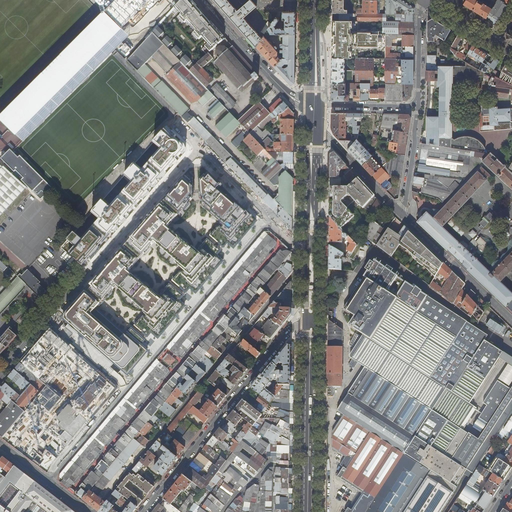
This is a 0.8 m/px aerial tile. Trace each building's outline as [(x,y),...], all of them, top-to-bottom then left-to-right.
[(215,0),(257,47),(262,38),(244,17),(257,6),(250,0),(238,11),(228,0),(215,0)] [(333,0),(333,1),(333,9),(333,13),(351,13),(351,10),(346,10),(344,9),(344,0),(333,0)] [(363,0),(364,8),(354,8),(354,13),(380,14),(380,0),(363,0)] [(404,9),(402,14),(414,14),(414,7),(403,0),(386,0),(386,13),(397,14),(397,7),(398,7),(399,7),(401,8),(401,7),(404,9)] [(466,0),(464,4),(487,18),(487,17),(492,9),(487,6),(486,4),(486,5),(483,3),(484,2),(480,0),(479,0),(479,1),(477,0),(466,0)] [(491,26),(494,27),(508,5),(500,0),(497,0),(492,9),(487,17),(494,21),(492,23),(493,23),(491,26)] [(207,55),(226,38),(224,36),(223,37),(192,2),(192,1),(185,7),(186,7),(181,12),(182,14),(179,16),(185,23),(188,20),(197,30),(194,33),(200,39),(203,37),(204,39),(205,38),(210,34),(211,35),(206,39),(209,43),(202,49),(207,55)] [(116,8),(14,110),(24,121),(127,19),(125,17),(116,8)] [(279,19),(281,12),(280,12),(272,24),(265,34),(266,34),(279,34),(295,34),(296,12),(283,12),(283,20),(284,20),(284,21),(285,21),(285,26),(283,25),(282,27),(282,28),(276,28),(275,26),(279,20),(279,19)] [(380,14),(354,13),(351,13),(333,13),(333,20),(337,21),(345,21),(345,19),(349,19),(349,21),(362,21),(383,21),(383,14),(380,14)] [(444,40),(445,41),(451,30),(433,19),(428,22),(427,44),(434,44),(434,38),(436,38),(437,35),(444,39),(444,40)] [(362,23),(362,21),(349,21),(345,21),(337,21),(337,29),(359,30),(359,27),(356,27),(356,23),(362,23)] [(267,23),(261,32),(265,34),(272,24),(268,22),(267,23)] [(398,34),(398,22),(383,22),(383,33),(398,34)] [(414,22),(398,22),(398,34),(414,34),(414,22)] [(195,65),(158,27),(153,32),(164,44),(173,53),(178,58),(189,70),(195,65)] [(164,44),(153,32),(127,61),(262,199),(267,195),(232,158),(233,157),(194,117),(193,118),(187,113),(190,110),(163,81),(162,82),(146,64),(153,57),(152,57),(154,55),(164,44)] [(370,42),(386,42),(386,35),(386,34),(368,34),(335,33),(335,39),(341,40),(370,41),(370,42)] [(266,38),(268,36),(266,34),(265,34),(262,38),(257,47),(274,67),(282,60),(278,56),(277,51),(266,38)] [(284,53),(283,59),(295,59),(295,34),(279,34),(279,36),(281,36),(281,37),(284,37),(284,44),(281,44),(281,47),(282,48),(283,48),(284,48),(284,50),(281,50),(281,53),(284,53)] [(402,34),(402,46),(403,46),(404,46),(406,46),(414,46),(414,35),(402,34)] [(455,50),(462,37),(458,35),(450,49),(455,55),(457,51),(455,50)] [(228,50),(233,46),(226,38),(207,55),(195,65),(189,70),(206,88),(214,81),(202,68),(213,58),(216,61),(219,58),(216,54),(217,49),(220,46),(225,46),(228,50)] [(464,51),(468,53),(473,44),(469,41),(464,51)] [(165,60),(173,53),(164,44),(154,55),(162,63),(165,60)] [(468,53),(483,62),(488,53),(473,44),(468,53)] [(256,74),(257,73),(242,56),(233,46),(228,50),(225,46),(220,46),(217,49),(216,54),(219,58),(216,61),(215,62),(239,89),(238,89),(239,90),(240,89),(243,92),(259,77),(256,74)] [(396,51),(396,46),(391,46),(386,46),(386,50),(386,58),(390,59),(390,49),(391,49),(391,51),(396,51)] [(405,56),(414,56),(414,46),(406,46),(405,51),(404,51),(404,52),(405,52),(405,56)] [(466,57),(457,51),(455,55),(456,55),(464,60),(466,57)] [(170,66),(178,58),(173,53),(165,60),(169,65),(170,66)] [(490,67),(495,58),(488,53),(483,62),(490,67)] [(160,65),(162,63),(154,55),(152,57),(153,57),(160,65)] [(452,119),(452,107),(452,76),(456,76),(459,78),(465,80),(471,80),(475,78),(480,76),(481,76),(483,76),(484,72),(479,69),(467,62),(465,67),(436,66),(436,63),(436,61),(436,55),(427,55),(427,70),(438,71),(438,73),(437,78),(437,81),(437,86),(440,87),(440,105),(440,117),(427,116),(427,142),(425,142),(425,143),(451,147),(452,148),(452,144),(452,142),(452,138),(452,119)] [(169,65),(165,60),(162,63),(160,65),(169,74),(167,77),(193,103),(197,102),(202,107),(214,96),(210,92),(206,88),(189,70),(178,58),(170,66),(169,65)] [(356,74),(355,83),(360,83),(370,83),(373,83),(385,84),(402,84),(412,84),(413,84),(414,59),(400,59),(391,59),(390,59),(386,58),(379,58),(362,58),(351,58),(351,62),(356,62),(356,71),(345,70),(345,58),(332,58),(332,78),(332,83),(353,83),(353,74),(356,74)] [(490,67),(483,62),(479,69),(484,72),(485,72),(490,76),(492,74),(494,69),(500,60),(495,58),(490,67)] [(291,85),(295,83),(295,59),(283,59),(282,60),(274,67),(291,85)] [(511,69),(504,65),(500,73),(511,80),(511,69)] [(495,69),(494,69),(492,74),(490,76),(489,82),(482,81),(480,94),(491,95),(491,96),(499,97),(509,98),(510,92),(511,92),(511,95),(511,101),(511,100),(511,84),(495,76),(498,71),(496,70),(495,71),(494,70),(495,69)] [(427,70),(426,70),(426,81),(427,81),(437,81),(437,78),(435,78),(435,76),(436,76),(436,75),(435,75),(435,73),(438,73),(438,71),(427,70)] [(353,93),(353,101),(360,101),(360,90),(360,89),(360,83),(355,83),(353,83),(332,83),(332,88),(332,101),(349,101),(349,95),(345,95),(345,89),(354,89),(354,93),(353,93)] [(368,92),(370,92),(370,83),(360,83),(360,89),(368,89),(368,92)] [(373,88),(373,83),(370,83),(370,92),(370,98),(379,98),(379,88),(373,88)] [(212,90),(231,110),(237,104),(218,84),(212,90)] [(402,101),(402,84),(385,84),(385,88),(385,98),(385,102),(402,102),(402,101)] [(402,84),(402,101),(407,101),(411,96),(412,84),(402,84)] [(229,112),(231,110),(212,90),(210,92),(214,96),(229,112)] [(367,90),(360,90),(360,101),(368,101),(369,94),(367,93),(367,90)] [(266,109),(259,102),(238,121),(247,130),(251,134),(258,127),(267,118),(284,102),(280,98),(279,99),(267,111),(266,109)] [(209,113),(213,118),(224,107),(219,102),(209,113)] [(294,113),(284,102),(267,118),(258,127),(261,130),(267,124),(271,121),(273,119),(278,115),(278,120),(279,119),(281,119),(294,120),(294,113)] [(511,129),(511,128),(511,116),(510,114),(511,114),(511,108),(497,109),(497,106),(495,106),(495,107),(482,108),(483,116),(482,116),(483,125),(494,125),(495,130),(511,129)] [(240,124),(230,113),(215,127),(226,138),(240,124)] [(354,133),(358,133),(362,113),(332,113),(331,128),(334,135),(348,149),(357,139),(357,138),(358,137),(356,135),(351,140),(346,140),(346,131),(348,131),(348,125),(346,125),(346,121),(350,121),(352,126),(352,127),(354,127),(354,133)] [(403,122),(401,131),(409,132),(411,117),(409,114),(399,114),(398,122),(398,123),(399,123),(399,122),(403,122)] [(294,127),(294,120),(281,119),(281,135),(294,135),(294,127)] [(392,121),(382,121),(381,128),(391,130),(392,121)] [(272,134),(267,129),(263,132),(261,130),(258,127),(251,134),(251,135),(261,144),(271,135),(277,135),(278,129),(274,129),(272,134)] [(72,233),(60,247),(84,268),(188,149),(164,128),(153,141),(161,148),(142,170),(134,163),(121,177),(129,183),(108,207),(101,200),(91,212),(99,219),(80,240),(72,233)] [(245,141),(249,137),(244,133),(243,131),(231,143),(236,148),(244,141),(245,141)] [(394,133),(393,142),(407,144),(408,135),(394,133)] [(251,135),(249,137),(245,141),(258,156),(265,149),(261,144),(251,135)] [(282,149),(282,152),(294,153),(294,144),(294,135),(281,135),(277,135),(271,135),(261,144),(265,149),(266,150),(268,152),(275,152),(275,149),(271,149),(266,147),(271,142),(273,143),(275,143),(275,146),(276,146),(276,149),(282,149)] [(455,139),(452,138),(452,142),(452,144),(485,149),(486,148),(482,144),(481,143),(478,140),(477,139),(475,138),(472,137),(469,136),(465,136),(463,136),(459,137),(455,139)] [(372,155),(357,139),(348,149),(363,165),(372,155)] [(389,148),(388,152),(405,155),(407,144),(393,142),(390,142),(389,146),(395,147),(395,146),(397,147),(397,149),(394,149),(395,149),(389,148)] [(469,165),(474,170),(483,160),(489,154),(452,148),(451,147),(425,143),(422,143),(419,163),(418,170),(451,175),(451,173),(465,176),(468,173),(469,165)] [(268,165),(275,159),(272,156),(268,152),(266,150),(259,157),(268,165)] [(388,152),(376,150),(376,151),(387,162),(404,165),(405,155),(388,152)] [(387,162),(376,151),(372,155),(363,165),(373,175),(379,170),(387,162)] [(282,165),(281,166),(293,178),(294,153),(282,152),(275,152),(268,152),(272,156),(284,157),(284,162),(283,161),(282,165)] [(511,172),(504,164),(491,152),(489,154),(483,160),(511,188),(511,172)] [(344,175),(350,170),(335,153),(331,154),(331,160),(331,171),(331,177),(340,178),(340,172),(343,168),(346,171),(344,173),(344,174),(344,175)] [(278,196),(274,199),(279,205),(293,219),(293,210),(293,178),(281,166),(276,160),(262,173),(274,186),(279,185),(279,188),(278,188),(278,190),(279,191),(279,196),(279,197),(278,196)] [(379,170),(386,171),(387,162),(379,170)] [(386,171),(402,173),(404,165),(387,162),(386,171)] [(0,214),(25,188),(0,163),(0,214)] [(434,217),(427,210),(417,220),(450,252),(455,257),(481,282),(511,311),(511,292),(501,281),(511,268),(511,251),(492,273),(465,247),(442,226),(490,176),(482,167),(434,217)] [(386,171),(379,170),(373,175),(377,179),(386,171)] [(199,179),(202,205),(222,222),(210,235),(224,248),(229,242),(233,246),(257,219),(207,171),(199,179)] [(427,177),(427,178),(437,180),(447,186),(454,191),(456,188),(459,185),(455,181),(453,183),(448,180),(447,179),(439,177),(430,175),(430,177),(427,177)] [(385,176),(379,182),(386,190),(392,185),(393,184),(392,182),(391,183),(388,180),(390,178),(388,176),(386,176),(385,177),(385,176)] [(423,184),(421,193),(439,198),(443,202),(454,191),(447,186),(437,180),(427,178),(414,176),(413,183),(423,184)] [(340,185),(341,178),(340,178),(331,177),(331,187),(348,188),(348,185),(340,185)] [(358,178),(348,188),(331,187),(330,217),(341,228),(349,221),(347,220),(353,215),(347,208),(355,200),(360,206),(360,205),(364,209),(364,208),(375,196),(358,178)] [(92,313),(115,287),(144,313),(135,324),(147,335),(152,330),(159,336),(186,306),(180,300),(183,296),(169,284),(159,296),(130,270),(154,243),(183,269),(172,281),(187,294),(192,288),(196,292),(224,261),(218,255),(222,251),(208,239),(197,251),(169,226),(192,199),(192,187),(183,179),(61,317),(127,375),(149,350),(141,343),(145,339),(131,327),(121,338),(92,313)] [(392,185),(386,190),(395,199),(398,198),(400,189),(397,188),(396,190),(392,185)] [(279,205),(274,199),(269,194),(267,195),(262,199),(273,211),(279,205)] [(370,212),(378,199),(375,196),(364,208),(370,212)] [(378,199),(370,212),(376,215),(380,208),(382,204),(378,199)] [(293,230),(293,219),(279,205),(273,211),(279,216),(293,230)] [(384,210),(380,208),(376,215),(363,235),(367,237),(371,241),(381,226),(377,223),(383,214),(381,213),(384,210)] [(481,224),(479,227),(482,230),(497,214),(494,211),(492,214),(490,212),(480,223),(481,224)] [(393,214),(384,228),(387,230),(388,229),(396,217),(393,214)] [(351,244),(347,250),(348,250),(352,253),(357,245),(341,228),(330,217),(330,230),(330,238),(330,242),(342,242),(342,237),(345,237),(351,244)] [(395,231),(393,233),(388,229),(387,230),(383,237),(377,245),(392,257),(400,244),(409,230),(405,225),(399,234),(395,231)] [(384,228),(381,226),(371,241),(377,245),(383,237),(379,235),(384,228)] [(467,234),(472,238),(476,234),(472,229),(467,234)] [(406,248),(415,236),(409,230),(400,244),(406,248)] [(203,312),(268,235),(265,232),(200,310),(203,312)] [(277,243),(268,235),(203,312),(208,316),(212,320),(277,243)] [(430,271),(436,276),(444,263),(415,236),(406,248),(407,248),(407,249),(415,257),(417,257),(421,261),(420,263),(429,271),(430,271)] [(478,250),(480,248),(484,252),(486,248),(486,246),(487,243),(480,237),(476,241),(479,245),(476,248),(478,250)] [(344,254),(330,245),(329,269),(342,270),(342,260),(341,260),(341,257),(342,257),(344,254)] [(292,250),(288,248),(281,250),(162,391),(75,493),(83,499),(91,489),(95,484),(98,481),(103,475),(108,469),(123,452),(134,438),(135,437),(139,433),(143,428),(147,423),(148,422),(154,415),(156,412),(159,409),(166,402),(167,400),(172,394),(176,390),(178,388),(181,383),(186,378),(188,375),(193,369),(197,365),(204,356),(205,355),(208,352),(208,351),(213,346),(222,335),(225,332),(227,330),(229,327),(233,322),(245,308),(246,306),(251,301),(258,293),(261,289),(264,285),(275,272),(276,272),(277,270),(292,252),(292,250)] [(292,262),(292,252),(277,270),(279,271),(280,272),(287,277),(292,271),(292,262)] [(8,268),(0,260),(0,266),(5,271),(8,268)] [(503,352),(485,341),(488,336),(376,262),(345,309),(355,316),(349,324),(363,334),(359,341),(350,354),(350,356),(365,366),(349,393),(337,411),(344,415),(332,432),(332,448),(346,457),(336,474),(363,491),(351,510),(348,508),(345,511),(441,511),(444,509),(443,508),(443,507),(444,508),(450,499),(449,498),(450,497),(451,498),(456,489),(468,470),(452,460),(444,455),(461,429),(463,431),(477,409),(470,404),(499,358),(503,352)] [(439,273),(448,278),(452,271),(444,263),(436,276),(434,279),(435,280),(436,279),(439,273)] [(456,299),(462,289),(465,284),(452,271),(448,278),(446,282),(444,286),(442,288),(439,293),(453,304),(455,301),(456,299)] [(26,272),(21,278),(29,286),(34,279),(26,272)] [(269,289),(264,285),(261,289),(271,296),(287,277),(280,272),(268,285),(270,287),(269,289)] [(29,286),(21,278),(18,276),(0,295),(0,313),(24,286),(25,287),(27,286),(28,286),(29,286)] [(40,285),(34,279),(29,286),(28,286),(27,286),(25,287),(40,301),(43,297),(45,299),(47,296),(46,294),(47,294),(38,286),(40,285)] [(277,304),(274,301),(269,308),(292,309),(292,283),(290,282),(276,299),(284,299),(283,301),(285,301),(285,304),(282,303),(282,304),(277,304)] [(442,288),(432,282),(430,286),(439,293),(442,288)] [(252,302),(251,301),(246,306),(245,308),(255,316),(271,296),(261,289),(258,293),(261,296),(253,306),(251,305),(251,304),(252,302)] [(467,295),(462,289),(456,299),(461,302),(460,304),(461,304),(467,295)] [(472,299),(476,294),(471,289),(467,295),(461,304),(466,309),(465,310),(466,311),(466,310),(467,310),(470,313),(468,315),(471,317),(472,315),(477,306),(470,298),(470,296),(472,299)] [(472,315),(479,321),(484,313),(477,306),(472,315)] [(244,315),(250,321),(255,316),(245,308),(233,322),(229,327),(231,329),(232,329),(238,335),(242,331),(242,330),(238,327),(235,326),(240,321),(239,320),(244,315)] [(292,315),(292,309),(269,308),(262,316),(269,319),(272,322),(273,321),(277,325),(277,324),(282,327),(292,315)] [(205,319),(208,316),(203,312),(200,310),(199,309),(196,311),(198,313),(201,315),(205,319)] [(201,315),(198,313),(169,347),(172,349),(201,315)] [(205,319),(201,315),(172,349),(181,357),(210,323),(205,319)] [(269,319),(259,332),(264,335),(270,339),(272,340),(282,327),(277,324),(277,325),(273,321),(272,322),(269,319)] [(342,386),(342,329),(332,322),(329,319),(327,386),(331,386),(342,386)] [(229,333),(236,339),(238,335),(232,329),(229,333)] [(267,343),(270,339),(264,335),(254,330),(245,340),(254,347),(260,341),(263,341),(267,343)] [(235,340),(225,332),(222,335),(226,339),(230,342),(231,344),(235,340)] [(221,345),(226,339),(222,335),(213,346),(217,350),(221,345)] [(240,344),(257,358),(261,353),(254,347),(245,340),(244,340),(240,344)] [(284,364),(284,367),(291,367),(291,345),(287,344),(272,363),(277,367),(278,367),(279,364),(284,364)] [(226,349),(221,345),(217,350),(222,354),(226,349)] [(208,352),(217,360),(222,354),(217,350),(213,346),(208,351),(208,352)] [(511,357),(503,352),(499,358),(511,366),(511,357)] [(169,355),(168,354),(164,359),(171,365),(175,360),(174,359),(175,358),(172,355),(171,356),(170,355),(169,355)] [(248,369),(230,355),(226,359),(232,364),(234,366),(244,374),(248,369)] [(214,364),(206,357),(204,356),(197,365),(206,373),(214,364)] [(230,366),(232,364),(226,359),(216,371),(222,376),(224,377),(225,378),(230,372),(226,369),(229,365),(230,366)] [(126,398),(129,400),(146,380),(160,363),(157,361),(126,398)] [(47,386),(38,378),(21,363),(14,370),(30,383),(32,385),(39,391),(41,393),(43,390),(47,386)] [(169,371),(160,363),(146,380),(129,400),(138,408),(169,371)] [(278,371),(278,367),(277,367),(272,363),(262,376),(272,383),(277,384),(279,385),(280,385),(286,385),(290,385),(291,367),(284,367),(284,370),(283,371),(278,371)] [(192,378),(188,375),(186,378),(188,380),(187,381),(188,382),(184,387),(182,385),(182,384),(181,383),(178,388),(183,392),(186,395),(196,383),(197,383),(206,373),(197,365),(193,369),(199,375),(195,380),(193,379),(194,378),(193,377),(192,378)] [(233,377),(229,381),(235,386),(244,374),(234,366),(231,371),(233,372),(234,374),(232,375),(232,376),(233,377)] [(27,387),(30,383),(14,370),(8,377),(23,390),(26,386),(27,387)] [(221,377),(222,376),(216,371),(208,381),(219,390),(227,396),(230,391),(221,384),(219,387),(214,383),(220,376),(221,377)] [(268,387),(272,383),(262,376),(252,388),(258,393),(271,403),(274,399),(264,390),(264,389),(266,386),(268,387)] [(222,382),(232,390),(235,386),(229,381),(225,378),(224,377),(222,380),(223,381),(222,382)] [(511,389),(498,381),(483,403),(487,405),(479,418),(488,424),(511,389)] [(20,396),(4,382),(3,383),(0,386),(0,389),(15,402),(20,396)] [(272,393),(276,396),(283,387),(280,385),(279,385),(277,384),(274,389),(272,393)] [(23,410),(39,391),(32,385),(16,403),(23,410)] [(290,404),(290,385),(286,385),(280,385),(283,387),(276,396),(274,399),(271,403),(290,404)] [(503,429),(511,415),(511,414),(511,387),(511,389),(488,424),(479,439),(469,433),(452,460),(468,470),(469,471),(473,474),(475,471),(479,465),(488,452),(491,447),(498,436),(502,430),(503,429)] [(178,399),(183,392),(178,388),(176,390),(172,394),(178,399)] [(8,405),(0,415),(0,435),(3,438),(19,419),(20,418),(23,414),(25,411),(23,410),(16,403),(15,402),(0,389),(0,401),(2,399),(8,405)] [(212,398),(211,401),(218,407),(227,396),(219,390),(214,397),(213,396),(212,398)] [(195,405),(203,395),(199,391),(189,403),(194,406),(197,409),(198,407),(195,405)] [(253,401),(246,396),(243,399),(262,414),(263,413),(271,403),(258,393),(256,396),(259,398),(257,400),(260,402),(259,404),(260,405),(261,404),(266,407),(263,410),(252,402),(253,401)] [(175,401),(178,399),(172,394),(167,400),(166,402),(171,406),(175,401)] [(244,406),(259,418),(262,414),(243,399),(234,411),(243,418),(249,423),(253,426),(254,425),(256,422),(241,410),(244,406)] [(200,410),(199,411),(209,419),(218,407),(211,401),(210,400),(201,410),(200,410)] [(111,421),(126,403),(123,401),(94,435),(97,438),(111,421)] [(159,409),(170,417),(176,410),(171,406),(166,402),(159,409)] [(135,411),(126,403),(111,421),(97,438),(106,445),(108,443),(135,411)] [(190,411),(194,406),(189,403),(165,431),(173,437),(176,440),(185,448),(200,430),(194,425),(186,419),(176,431),(177,432),(175,434),(173,431),(189,412),(192,415),(194,414),(190,411)] [(290,419),(290,404),(271,403),(263,413),(262,414),(259,418),(290,419)] [(195,414),(198,410),(197,409),(194,406),(190,411),(194,414),(195,414)] [(203,423),(204,424),(209,419),(199,411),(198,410),(195,414),(204,422),(203,423)] [(240,421),(243,418),(234,411),(227,420),(230,422),(236,427),(240,421)] [(161,420),(154,415),(148,422),(153,426),(155,428),(158,430),(158,428),(154,424),(157,420),(159,422),(161,420)] [(186,419),(194,425),(196,422),(188,416),(186,419)] [(279,464),(289,465),(290,419),(259,418),(256,422),(254,425),(253,426),(246,435),(240,443),(233,452),(231,456),(230,457),(227,461),(220,469),(214,478),(210,483),(204,491),(187,511),(218,511),(241,483),(244,486),(251,477),(231,462),(232,461),(253,477),(260,469),(250,461),(239,453),(242,449),(253,457),(263,465),(265,462),(263,461),(265,458),(268,457),(271,457),(274,457),(274,461),(277,461),(278,463),(278,464),(279,464)] [(148,432),(153,426),(148,422),(147,423),(143,428),(148,432)] [(234,433),(237,428),(236,427),(230,422),(223,430),(232,437),(233,436),(231,435),(232,434),(230,433),(231,431),(234,433)] [(245,429),(242,432),(243,432),(246,435),(253,426),(249,423),(247,426),(246,425),(245,425),(243,427),(243,428),(245,429)] [(153,437),(148,432),(143,428),(139,433),(149,441),(150,441),(153,437)] [(240,443),(236,440),(232,437),(223,430),(220,428),(214,436),(233,452),(240,443)] [(507,431),(503,429),(502,430),(498,436),(502,439),(507,431)] [(167,444),(173,437),(165,431),(157,441),(163,446),(164,447),(177,458),(185,448),(176,440),(173,443),(174,444),(172,447),(170,447),(167,444)] [(30,450),(35,445),(21,432),(16,437),(30,450)] [(243,432),(236,440),(240,443),(246,435),(243,432)] [(141,444),(144,446),(149,441),(139,433),(135,437),(134,438),(141,444)] [(104,448),(106,445),(97,438),(94,435),(92,438),(95,440),(104,448)] [(215,443),(231,456),(233,452),(214,436),(207,445),(211,448),(215,443)] [(95,440),(92,438),(90,440),(77,455),(59,475),(62,478),(81,457),(95,440)] [(117,473),(141,444),(134,438),(123,452),(108,469),(103,475),(110,481),(117,473)] [(104,448),(95,440),(81,457),(62,478),(64,479),(61,482),(69,489),(88,467),(104,448)] [(162,447),(163,446),(157,441),(153,446),(149,451),(154,455),(161,446),(162,447)] [(204,449),(217,460),(214,464),(220,469),(227,461),(224,459),(217,453),(211,448),(207,445),(204,449)] [(160,458),(159,459),(170,467),(177,458),(164,447),(162,450),(165,453),(166,453),(165,454),(166,455),(166,456),(164,455),(161,459),(160,458)] [(505,458),(503,462),(510,466),(511,467),(511,447),(507,455),(506,455),(505,458)] [(224,459),(227,455),(220,450),(217,453),(224,459)] [(147,468),(156,457),(154,455),(149,451),(146,455),(147,455),(148,456),(145,460),(143,458),(133,470),(137,474),(144,466),(147,468)] [(488,468),(495,457),(493,455),(488,452),(479,465),(496,475),(497,474),(488,468)] [(214,478),(220,469),(214,464),(200,453),(194,461),(203,469),(209,474),(214,478)] [(44,465),(56,466),(56,455),(45,454),(44,465)] [(0,473),(1,474),(3,471),(1,470),(2,468),(5,470),(10,473),(15,466),(3,457),(0,460),(0,473)] [(262,466),(263,465),(253,457),(252,458),(250,461),(260,469),(262,466)] [(511,470),(509,468),(504,476),(497,472),(503,462),(501,460),(495,457),(488,468),(497,474),(496,475),(504,481),(511,470)] [(154,469),(163,476),(170,467),(159,459),(157,460),(159,462),(154,469)] [(203,470),(203,469),(194,461),(189,466),(198,473),(201,469),(203,470)] [(509,468),(510,466),(503,462),(497,472),(504,476),(509,468)] [(500,487),(504,481),(496,475),(479,465),(475,471),(481,475),(486,478),(500,487)] [(0,511),(1,511),(32,511),(39,504),(48,511),(74,511),(15,466),(10,473),(6,478),(1,474),(0,473),(0,511)] [(204,491),(210,483),(203,477),(198,473),(189,466),(183,475),(197,486),(204,491)] [(238,511),(242,501),(243,501),(244,502),(242,511),(255,511),(257,503),(258,503),(259,503),(258,511),(271,511),(272,470),(273,466),(269,466),(260,479),(260,491),(259,491),(259,484),(254,484),(245,491),(246,495),(244,495),(242,492),(236,498),(235,500),(228,508),(225,511),(224,511),(238,511)] [(288,511),(289,468),(275,468),(274,472),(274,496),(276,496),(275,511),(288,511)] [(130,480),(148,495),(154,487),(149,483),(137,474),(133,470),(116,490),(123,495),(125,497),(130,501),(132,502),(138,507),(143,501),(125,487),(130,480)] [(475,483),(481,475),(475,471),(473,474),(469,481),(476,486),(477,484),(475,483)] [(204,475),(203,477),(210,483),(214,478),(209,474),(207,477),(204,475)] [(102,490),(110,481),(103,475),(98,481),(95,484),(102,490)] [(195,488),(197,486),(183,475),(164,499),(171,505),(182,491),(183,492),(184,491),(185,492),(191,485),(195,488)] [(487,483),(483,490),(486,492),(493,497),(500,487),(486,478),(485,481),(487,483)] [(474,497),(480,488),(476,486),(469,481),(463,490),(474,497)] [(480,501),(486,492),(483,490),(480,488),(474,497),(480,501)] [(93,490),(91,489),(83,499),(88,503),(92,507),(95,506),(101,499),(92,491),(93,490)] [(112,494),(119,500),(123,495),(116,490),(112,494)] [(478,511),(483,511),(488,506),(480,501),(474,497),(463,490),(461,492),(458,498),(473,508),(478,511)] [(486,492),(480,501),(488,506),(493,497),(486,492)] [(123,498),(125,497),(123,495),(119,500),(118,501),(116,503),(125,510),(132,502),(130,501),(128,503),(123,498)] [(185,511),(196,499),(191,495),(179,510),(181,511),(185,511)] [(112,504),(107,500),(98,511),(99,511),(109,511),(112,508),(116,503),(118,501),(116,500),(114,501),(112,504)] [(133,511),(138,507),(132,502),(125,510),(123,511),(133,511)]
